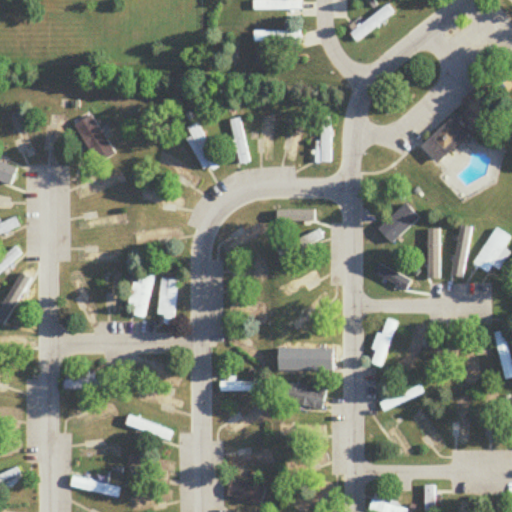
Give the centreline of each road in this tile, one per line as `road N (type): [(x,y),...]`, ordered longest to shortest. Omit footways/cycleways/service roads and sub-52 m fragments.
road 1 (residential): [(470,0),(369,83),(357,113),(354,511)]
road 2 (residential): [(351,189),(263,190),(227,203),(213,223),(201,253),(202,511)]
road 3 (residential): [(46,174),(49,511)]
road 4 (residential): [(354,475),(510,472)]
road 5 (residential): [(201,344),(50,346)]
road 6 (residential): [(354,307),(490,306)]
